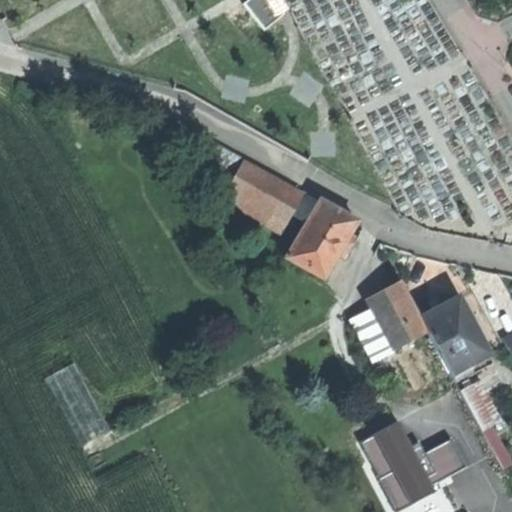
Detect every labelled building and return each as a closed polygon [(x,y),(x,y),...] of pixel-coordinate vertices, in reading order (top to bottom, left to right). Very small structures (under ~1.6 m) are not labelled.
[(265,31),(285,15),(273,0),(249,0),(244,5),(265,31)] [(280,234),(290,216),(301,197),(241,162),(224,191),(248,216),(280,234)] [(305,220),(309,222),(321,201),(304,192),(301,197),(290,216),(303,223),(305,220)] [(339,212),(321,201),(309,222),(294,247),(331,269),(358,223),(339,212)] [(324,281),(331,269),(294,247),(287,260),(324,281)] [(395,352),(429,334),(421,319),(405,288),(371,306),(372,309),(395,352)] [(438,310),(421,319),(429,334),(444,362),(453,380),(473,369),(471,365),(489,355),(460,299),(438,310)] [(373,364),(395,352),(372,309),(351,320),(373,364)] [(79,446),(107,431),(71,364),(44,378),(79,446)] [(480,383),(461,394),(481,432),(500,421),(480,383)] [(400,420),(357,442),(393,511),(395,511),(437,491),(434,484),(467,467),(452,437),(418,454),(400,420)] [(511,456),(499,426),(486,431),(503,471),(511,467),(511,456)]
